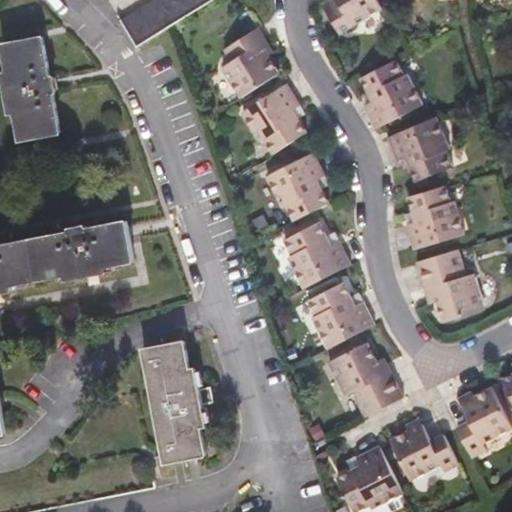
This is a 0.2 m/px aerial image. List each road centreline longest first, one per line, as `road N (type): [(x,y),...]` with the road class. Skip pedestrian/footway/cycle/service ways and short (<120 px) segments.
road 1 (residential): [(63,0),(150,104),(249,404),(250,464),(233,487),(140,511)]
road 2 (residential): [(307,0),(318,52),(377,150),(386,276),(419,336),(445,361),(511,333)]
